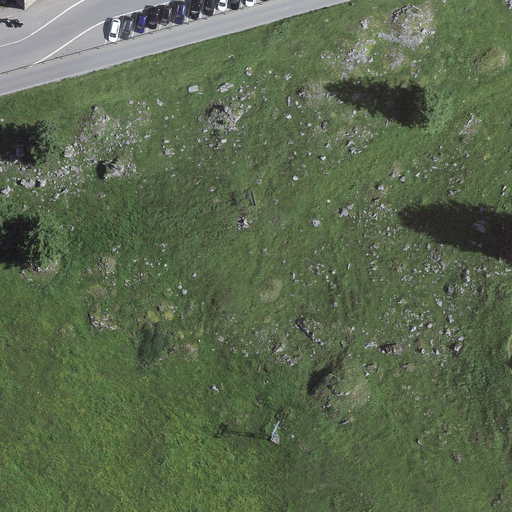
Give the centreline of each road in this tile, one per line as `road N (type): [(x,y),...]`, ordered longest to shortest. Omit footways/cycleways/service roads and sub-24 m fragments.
road 1 (tertiary): [(0,86),(318,0)]
road 2 (tertiary): [(118,0),(0,60)]
